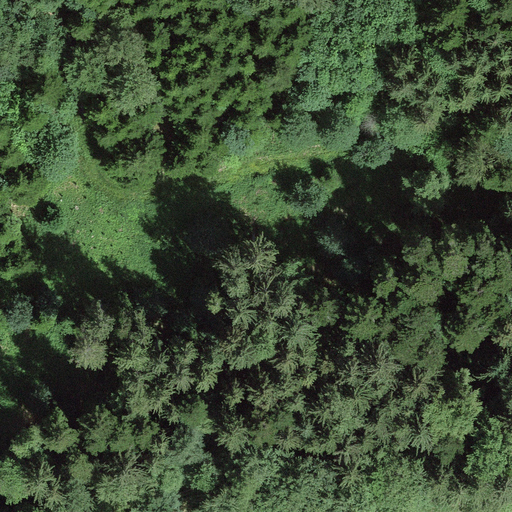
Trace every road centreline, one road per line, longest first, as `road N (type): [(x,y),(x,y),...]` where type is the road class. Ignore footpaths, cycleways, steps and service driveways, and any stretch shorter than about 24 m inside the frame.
road 1 (track): [(72,0),(69,72),(82,144),(102,183),(121,191),(352,144),(511,81)]
road 2 (track): [(511,473),(361,468),(243,479),(97,511)]
